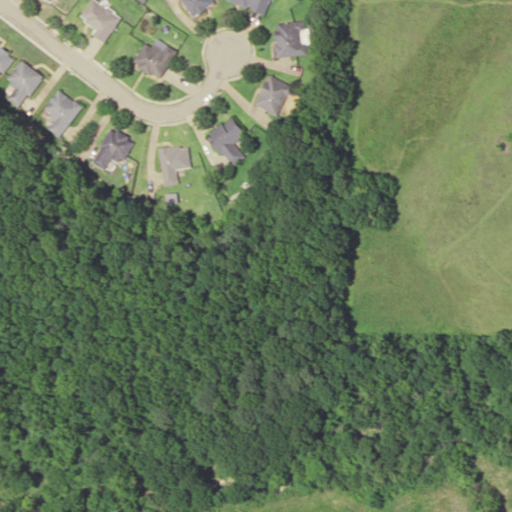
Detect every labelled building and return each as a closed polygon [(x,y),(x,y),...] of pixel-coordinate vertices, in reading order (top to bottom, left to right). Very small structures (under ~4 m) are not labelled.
[(107,42),(123,14),(97,0),(90,0),(80,17),(97,27),(93,34),(107,42)] [(184,0),(195,17),(216,3),(214,0),(184,0)] [(270,0),(228,0),(265,14),(270,0)] [(310,54),(306,19),(274,23),(278,57),(310,54)] [(154,46),(145,42),(134,65),(164,78),(177,48),(157,39),(154,46)] [(16,52),(0,43),(0,69),(6,73),(16,52)] [(2,95),(22,107),(43,74),(23,61),(2,95)] [(255,104),(278,115),(293,86),(270,74),(255,104)] [(83,106),(59,89),(44,109),(56,118),(49,128),(61,137),(83,106)] [(209,135),(233,166),(246,156),(235,143),(247,133),(233,116),(209,135)] [(124,162),(135,140),(111,127),(92,162),(105,169),(112,156),(124,162)] [(160,149),(165,185),(179,183),(177,169),(192,167),(189,145),(160,149)]
